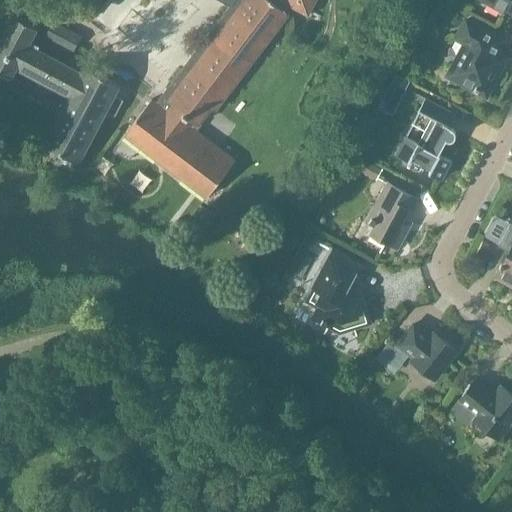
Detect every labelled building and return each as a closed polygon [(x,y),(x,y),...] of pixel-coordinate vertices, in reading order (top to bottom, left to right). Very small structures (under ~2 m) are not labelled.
[(91,19),(103,5),(96,0),(89,0),(81,11),(91,19)] [(150,101),(123,137),(206,199),(235,161),(196,132),(200,126),(198,125),(210,109),(214,112),(288,15),(285,13),(289,7),(307,17),(315,0),(218,0),(230,6),(155,104),(150,101)] [(511,0),(484,0),(482,4),(506,16),(508,13),(511,15),(511,0)] [(44,146),(78,164),(105,113),(114,118),(123,102),(113,97),(119,87),(85,69),(82,75),(66,66),(39,51),(28,46),(37,30),(13,17),(0,41),(0,73),(11,79),(16,70),(69,97),(44,146)] [(467,23),(457,41),(467,46),(451,75),(466,83),(464,87),(487,100),(497,82),(492,80),(504,60),(495,55),(502,42),(467,23)] [(39,51),(66,66),(80,39),(52,24),(39,51)] [(395,75),(386,91),(400,99),(409,83),(395,75)] [(430,176),(442,183),(452,165),(439,158),(447,144),(450,145),(452,144),(454,141),(455,139),(455,136),(455,134),(454,132),(445,128),(451,115),(427,102),(420,114),(434,122),(420,148),(406,140),(396,158),(411,166),(413,163),(432,173),(430,176)] [(363,172),(368,161),(355,154),(349,164),(363,172)] [(418,202),(389,187),(381,203),(382,204),(372,224),(377,227),(373,237),(399,250),(412,226),(407,223),(418,202)] [(497,281),(511,288),(511,224),(510,223),(510,225),(498,247),(511,254),(511,255),(497,281)] [(332,252),(313,289),(316,291),(309,304),(320,310),(314,321),(338,333),(350,329),(355,332),(370,328),(362,297),(351,292),(362,270),(349,263),(350,262),(332,252)] [(415,361),(413,364),(437,383),(459,355),(435,336),(431,341),(415,328),(399,348),(415,361)] [(388,344),(378,357),(387,363),(397,351),(388,344)] [(511,429),(511,396),(502,389),(495,398),(476,383),(453,412),(472,427),(476,423),(501,443),(511,429)]
